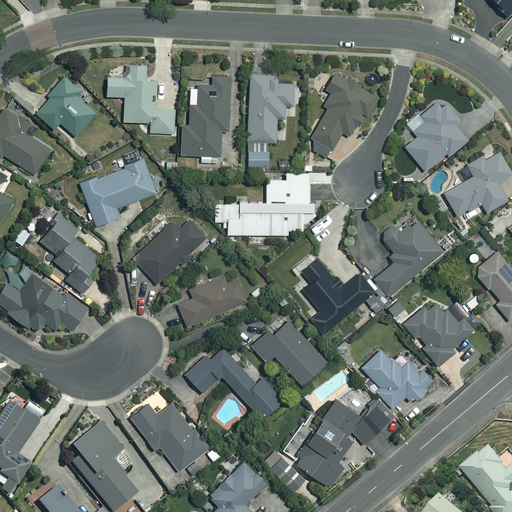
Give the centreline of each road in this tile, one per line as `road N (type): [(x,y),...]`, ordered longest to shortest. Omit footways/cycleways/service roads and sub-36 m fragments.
road 1 (residential): [(0,56),(105,21),(408,33)]
road 2 (tertiary): [(511,371),(343,511)]
road 3 (residential): [(357,186),(392,107),(408,33)]
road 4 (residential): [(0,338),(37,362),(73,372),(96,371),(138,341)]
road 5 (residential): [(408,33),(449,44),(511,92)]
